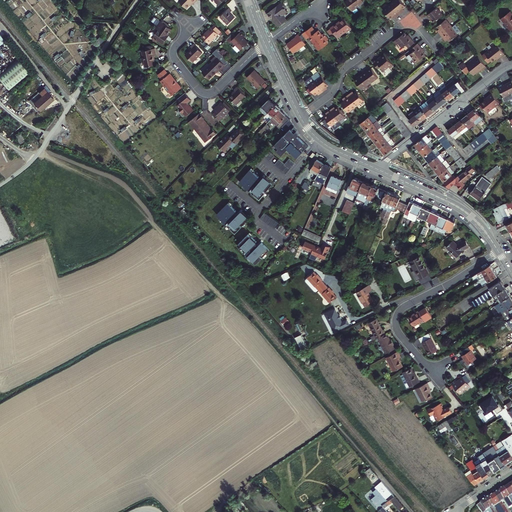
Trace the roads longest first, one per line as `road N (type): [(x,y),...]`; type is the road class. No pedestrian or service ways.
road 1 (unclassified): [(138,0),(40,151),(0,185)]
road 2 (residential): [(438,49),(416,23),(402,23),(343,68),(333,91),(299,116)]
road 3 (residential): [(430,370),(401,336),(398,312),(499,252)]
road 4 (residential): [(511,64),(378,169)]
road 5 (secondary): [(499,252),(460,207),(378,169)]
